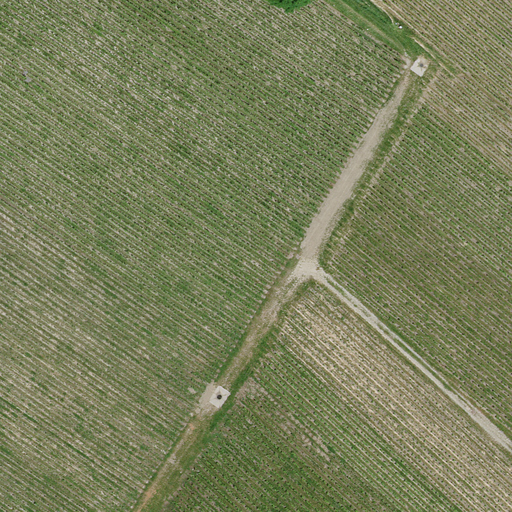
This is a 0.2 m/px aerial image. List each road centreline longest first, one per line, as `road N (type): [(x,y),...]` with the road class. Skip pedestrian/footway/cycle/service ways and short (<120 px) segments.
road 1 (track): [(148,511),(422,75),(421,52),(358,0)]
road 2 (track): [(511,445),(309,263)]
